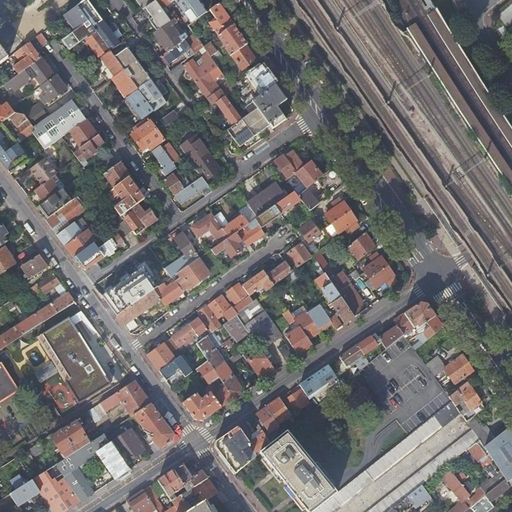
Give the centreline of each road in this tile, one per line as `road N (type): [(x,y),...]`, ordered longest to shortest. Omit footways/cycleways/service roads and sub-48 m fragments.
road 1 (secondary): [(434,278),(427,251),(246,0)]
road 2 (tertiary): [(193,441),(434,278)]
road 3 (residential): [(242,177),(114,0)]
road 4 (residential): [(180,221),(52,46)]
road 5 (secondary): [(315,118),(418,270),(434,278)]
road 6 (residential): [(126,349),(285,238)]
road 7 (residential): [(15,203),(126,349)]
road 8 (unknown): [(511,146),(415,0)]
road 9 (secondary): [(229,0),(315,118)]
road 10 (secondary): [(434,278),(443,312),(511,392)]
road 11 (secondary): [(511,382),(434,278)]
road 12 (tertiary): [(88,511),(193,441)]
